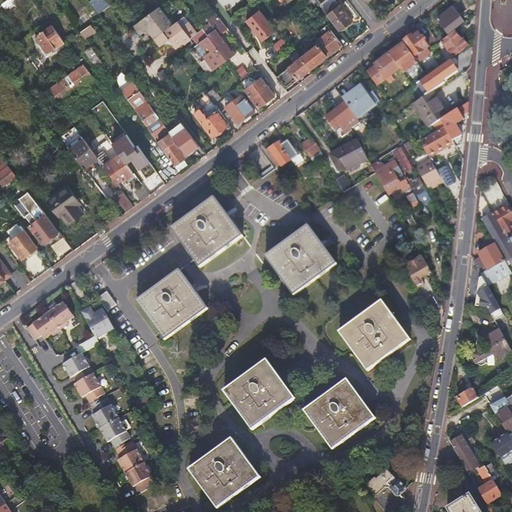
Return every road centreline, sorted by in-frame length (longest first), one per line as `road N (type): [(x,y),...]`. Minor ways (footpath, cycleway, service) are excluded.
road 1 (tertiary): [(472,153),(421,511)]
road 2 (residential): [(291,106),(0,317)]
road 3 (residential): [(430,0),(291,106)]
road 4 (residential): [(215,1),(291,106)]
